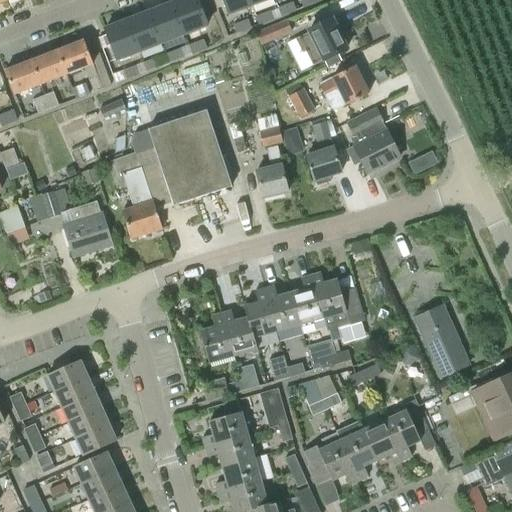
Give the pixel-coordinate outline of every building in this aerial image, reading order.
[(187,0),(173,5),(184,36),(207,27),(196,0),(187,0)] [(251,7),(248,0),(222,0),(228,15),(251,7)] [(304,0),(300,2),(303,10),(318,4),(316,0),(304,0)] [(151,14),(162,44),(184,36),(173,5),(151,14)] [(278,10),(281,19),(296,13),(293,5),(278,10)] [(270,11),(255,17),(259,26),(274,20),(270,11)] [(128,22),(140,52),(162,44),(151,14),(128,22)] [(323,61),(346,50),(331,19),(309,31),(309,33),(296,39),(302,53),(305,51),(312,65),(323,60),(323,61)] [(248,20),(232,26),(236,34),(251,28),(248,20)] [(286,21),(255,34),(261,47),(292,34),(286,21)] [(117,61),(140,52),(128,22),(106,31),(107,35),(111,44),(117,61)] [(107,35),(100,38),(103,47),(111,44),(107,35)] [(207,48),(204,40),(188,46),(192,55),(207,48)] [(84,42),(58,53),(67,76),(85,69),(88,78),(96,75),(93,66),(84,42)] [(185,57),(181,48),(165,55),(169,63),(185,57)] [(66,76),(58,53),(32,62),(41,86),(66,76)] [(327,68),(341,62),(338,54),(324,61),(327,68)] [(162,66),(159,57),(144,62),(148,72),(162,66)] [(41,86),(32,62),(5,73),(14,96),(41,86)] [(139,75),(136,66),(123,71),(126,80),(139,75)] [(347,107),(369,96),(355,68),(333,79),(334,81),(321,88),(327,100),(340,94),(347,107)] [(88,78),(94,92),(102,89),(96,75),(88,78)] [(304,90),(288,98),(298,118),(314,111),(304,90)] [(45,96),(50,110),(59,106),(53,92),(45,96)] [(38,114),(50,110),(45,96),(33,101),(38,114)] [(121,100),(99,110),(104,121),(126,112),(121,100)] [(355,138),(360,135),(381,125),(383,124),(384,123),(377,110),(348,124),(354,137),(355,138)] [(0,127),(16,121),(13,111),(0,115),(0,127)] [(176,206),(231,189),(207,112),(135,135),(133,145),(135,154),(112,162),(120,189),(127,187),(134,209),(123,212),(131,239),(162,230),(143,169),(162,162),(176,206)] [(96,120),(88,124),(102,154),(111,150),(96,120)] [(317,142),(330,138),(326,123),(312,127),(317,142)] [(238,124),(229,127),(232,139),(242,136),(238,124)] [(381,125),(360,135),(355,138),(354,137),(350,139),(354,148),(361,162),(368,174),(400,158),(387,132),(383,124),(381,125)] [(260,134),(263,149),(283,145),(279,129),(260,134)] [(281,135),(285,146),(300,142),(296,130),(281,135)] [(242,136),(232,139),(237,153),(246,150),(242,136)] [(116,140),(115,155),(124,151),(125,137),(116,140)] [(263,199),(288,193),(278,148),(267,151),(271,170),(257,173),(263,199)] [(354,148),(346,151),(354,166),(361,162),(354,148)] [(16,158),(13,149),(0,154),(3,162),(16,158)] [(313,183),(315,183),(317,188),(330,184),(329,179),(342,175),(334,150),(306,159),(313,183)] [(431,153),(420,158),(425,170),(437,164),(431,153)] [(16,158),(3,162),(6,171),(19,166),(16,158)] [(76,175),(73,169),(66,172),(69,178),(76,175)] [(94,169),(83,173),(87,185),(98,181),(94,169)] [(43,181),(36,185),(39,192),(47,188),(43,181)] [(64,189),(53,192),(59,213),(66,211),(66,204),(69,203),(64,189)] [(49,219),(60,215),(59,213),(53,192),(41,196),(49,219)] [(102,215),(101,215),(97,203),(69,212),(73,224),(64,227),(74,257),(112,245),(102,215)] [(17,207),(1,215),(7,232),(25,226),(17,207)] [(370,252),(367,242),(353,246),(356,256),(370,252)] [(354,256),(352,246),(344,248),(346,258),(354,256)] [(320,274),(310,277),(323,319),(326,332),(328,331),(331,342),(340,340),(337,329),(364,322),(355,289),(341,293),(337,281),(323,284),(320,274)] [(300,326),(302,334),(315,331),(313,322),(323,319),(310,277),(301,279),(304,290),(290,294),(299,326),(300,326)] [(274,287),(264,290),(276,332),(299,326),(290,294),(277,297),(274,287)] [(244,307),(247,319),(247,318),(253,339),(254,339),(276,332),(264,290),(255,293),(257,303),(244,307)] [(49,292),(38,296),(41,303),(51,299),(49,292)] [(441,378),(468,365),(442,307),(415,319),(441,378)] [(231,312),(221,314),(233,357),(257,350),(254,339),(253,339),(247,318),(247,319),(234,322),(231,312)] [(210,364),(233,357),(221,314),(212,317),(215,328),(201,332),(210,364)] [(419,358),(412,343),(397,350),(404,365),(419,358)] [(333,355),(336,365),(350,361),(347,351),(333,355)] [(336,365),(333,355),(317,359),(320,370),(336,365)] [(47,377),(54,393),(88,378),(81,362),(47,377)] [(301,364),(287,368),(289,378),(304,374),(301,364)] [(377,365),(362,372),(367,381),(381,375),(377,365)] [(289,378),(287,368),(271,373),(274,383),(289,378)] [(367,381),(362,372),(348,378),(352,388),(367,381)] [(511,378),(510,375),(477,391),(475,386),(448,398),(456,416),(483,403),(498,437),(492,440),(493,441),(511,432),(511,378)] [(256,377),(241,382),(243,391),(258,387),(256,377)] [(95,394),(88,378),(54,393),(61,409),(95,394)] [(243,391),(241,382),(225,386),(224,380),(202,387),(206,402),(243,391)] [(68,424),(102,409),(95,394),(61,409),(68,424)] [(16,410),(27,405),(22,395),(11,399),(16,410)] [(337,395),(323,401),(327,410),(341,404),(337,395)] [(327,410),(323,401),(308,407),(313,417),(327,410)] [(405,412),(384,421),(402,462),(412,457),(407,447),(420,441),(418,436),(428,432),(414,401),(403,406),(405,412)] [(35,402),(27,405),(30,412),(38,409),(35,402)] [(22,423),(33,419),(30,412),(27,405),(16,410),(22,423)] [(109,425),(102,409),(68,424),(75,440),(109,425)] [(273,413),(277,428),(288,425),(283,410),(273,413)] [(205,448),(247,436),(241,413),(209,422),(213,435),(202,438),(205,448)] [(393,466),(402,462),(384,421),(362,431),(376,461),(388,456),(393,466)] [(336,432),(337,433),(358,481),(368,477),(363,467),(376,461),(362,431),(358,422),(336,432)] [(41,437),(36,425),(25,430),(30,442),(41,437)] [(116,441),(109,425),(75,440),(83,456),(116,441)] [(292,440),(288,425),(277,428),(279,434),(281,443),(292,440)] [(349,486),(358,481),(337,433),(316,442),(314,447),(304,452),(310,467),(308,468),(316,486),(331,480),(332,481),(345,476),(349,486)] [(222,468),(254,459),(247,436),(205,448),(208,458),(219,455),(222,468)] [(47,448),(41,437),(30,442),(35,453),(47,448)] [(29,461),(23,447),(14,450),(21,465),(29,461)] [(53,463),(48,452),(37,457),(42,468),(53,463)] [(74,468),(81,485),(115,470),(107,453),(74,468)] [(285,460),(291,474),(300,470),(294,456),(285,460)] [(510,491),(511,490),(511,456),(499,463),(496,456),(475,465),(485,488),(504,479),(510,491)] [(215,485),(218,495),(260,483),(254,459),(222,468),(226,482),(215,485)] [(122,486),(115,470),(81,485),(89,501),(122,486)] [(306,483),(300,470),(291,474),(297,487),(306,483)] [(260,483),(218,495),(221,504),(232,501),(234,511),(247,511),(267,506),(267,505),(260,483)] [(122,486),(89,501),(93,511),(107,511),(129,502),(122,486)] [(35,487),(24,492),(29,503),(41,498),(35,487)] [(319,511),(316,506),(310,492),(296,498),(301,511),(319,511)] [(134,511),(129,502),(107,511),(134,511)] [(294,511),(294,509),(282,511),(281,511),(279,502),(267,505),(267,506),(247,511),(294,511)]
